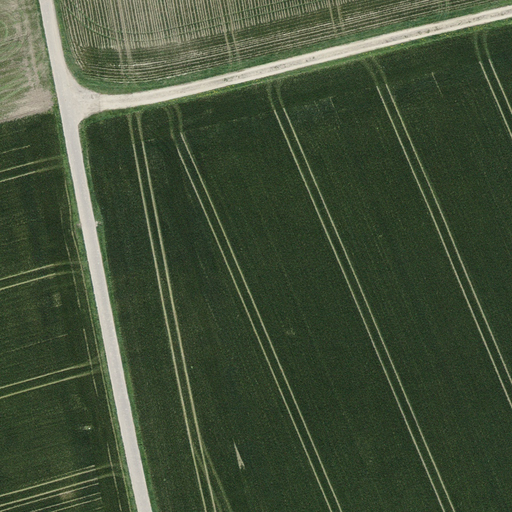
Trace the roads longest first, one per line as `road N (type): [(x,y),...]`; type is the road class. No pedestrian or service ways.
road 1 (track): [(46,0),(144,511)]
road 2 (track): [(511,8),(66,108)]
